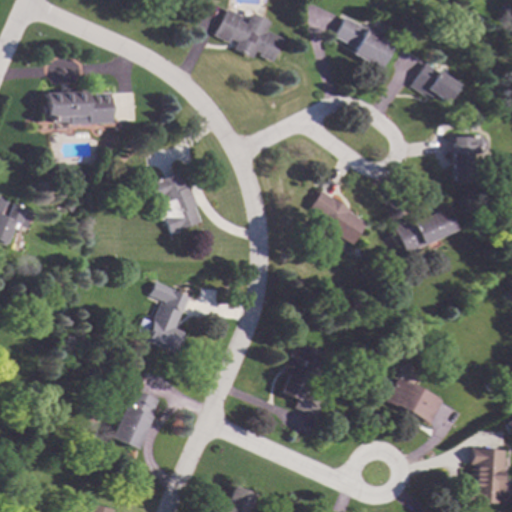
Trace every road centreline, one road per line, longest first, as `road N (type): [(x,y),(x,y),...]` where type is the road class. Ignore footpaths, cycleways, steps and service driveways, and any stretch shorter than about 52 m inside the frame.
road 1 (residential): [(241,150),(259,223),(251,310),(161,511)]
road 2 (residential): [(25,12),(183,84),(241,150)]
road 3 (residential): [(317,115),(297,121),(362,170),(385,170),(397,159),(393,141),(355,108),(317,115)]
road 4 (residential): [(373,475),(346,488),(204,427)]
